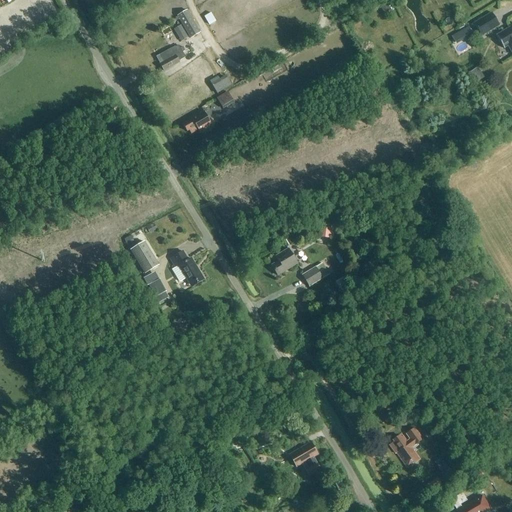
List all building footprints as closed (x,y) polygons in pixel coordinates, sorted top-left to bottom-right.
[(387,4),(381,8),(385,14),(391,11),(387,4)] [(200,32),(187,11),(177,16),(190,38),(200,32)] [(491,12),(472,23),(481,37),(500,26),(491,12)] [(211,13),(205,17),(209,25),(216,21),(211,13)] [(185,33),(181,26),(174,30),(178,37),(185,33)] [(511,26),(496,35),(504,49),(508,47),(511,53),(511,26)] [(473,35),(468,27),(460,32),(465,40),(473,35)] [(460,32),(451,37),(457,45),(465,40),(460,32)] [(163,71),(179,62),(178,61),(181,59),(184,57),(178,45),(175,47),(174,46),(171,48),(156,57),(159,64),(163,71)] [(469,69),(475,81),(483,77),(477,65),(469,69)] [(211,85),(217,94),(232,85),(226,76),(211,85)] [(227,92),(216,99),(222,107),(232,101),(227,92)] [(191,118),(191,119),(182,124),(186,131),(189,130),(191,134),(198,130),(199,132),(211,125),(203,111),(191,118)] [(234,129),(216,142),(221,149),(239,137),(234,129)] [(153,223),(146,228),(149,233),(157,229),(153,223)] [(331,228),(320,226),(319,238),(330,239),(331,228)] [(288,238),(283,241),(286,247),(291,244),(288,238)] [(144,273),(158,265),(144,241),(131,249),(144,273)] [(277,275),(297,264),(288,248),(275,256),(278,260),(271,265),(277,275)] [(180,282),(186,278),(190,285),(202,278),(191,259),(188,260),(183,252),(170,259),(175,268),(172,270),(180,282)] [(309,287),(323,278),(316,268),(302,275),(309,287)] [(159,279),(148,285),(155,297),(166,291),(159,279)] [(295,405),(285,411),(291,422),(302,416),(295,405)] [(386,424),(398,417),(392,406),(380,413),(386,424)] [(419,460),(411,448),(422,439),(414,428),(406,434),(410,439),(406,441),(403,436),(401,437),(399,435),(392,440),(394,441),(389,445),(395,454),(396,453),(407,468),(419,460)] [(311,443),(290,455),(296,466),(305,461),(309,467),(305,469),(308,476),(320,470),(316,463),(313,464),(310,458),(317,454),(311,443)] [(443,457),(435,462),(447,481),(455,476),(443,457)] [(492,462),(478,469),(482,478),(496,471),(492,462)] [(442,484),(437,478),(424,488),(428,494),(442,484)] [(483,511),(482,510),(485,508),(483,504),(487,502),(482,495),(461,507),(460,505),(467,501),(462,493),(451,500),(457,510),(458,511),(483,511)] [(1,499),(0,499),(0,511),(4,511),(8,510),(1,499)]
